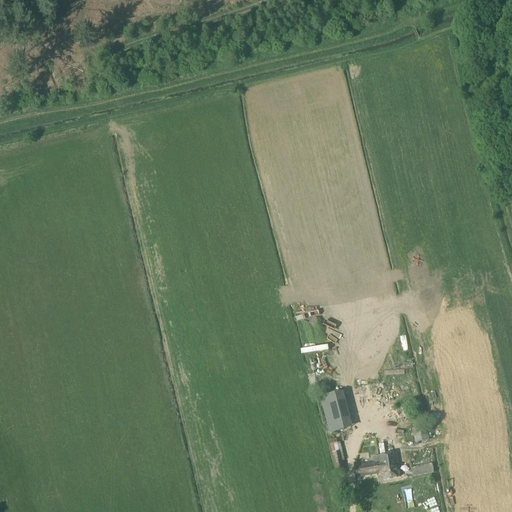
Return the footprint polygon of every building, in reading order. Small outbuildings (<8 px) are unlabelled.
[(418,375),(406,378),(408,385),(420,382),(418,375)] [(350,429),(341,394),(321,399),(329,434),(350,429)] [(412,429),(416,443),(429,440),(426,426),(412,429)] [(343,441),(336,444),(339,453),(346,450),(343,441)] [(332,455),(338,476),(346,474),(343,461),(345,461),(343,452),(332,455)] [(355,467),(356,478),(384,474),(385,481),(400,479),(398,468),(396,454),(372,458),(373,465),(355,467)] [(412,468),(414,477),(434,473),(432,464),(412,468)] [(377,511),(391,505),(384,488),(369,494),(377,511)]
